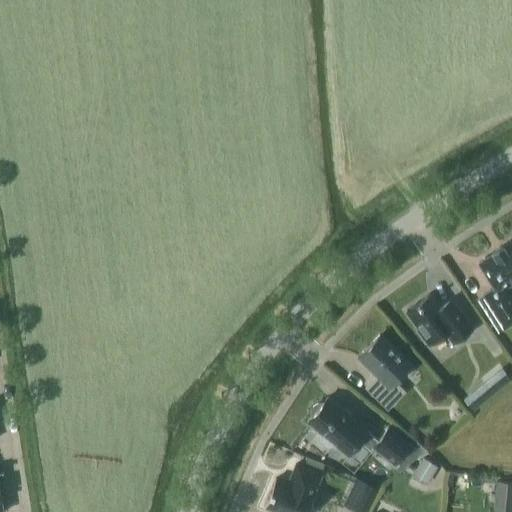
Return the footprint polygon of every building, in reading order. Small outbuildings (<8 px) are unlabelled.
[(494,287),(482,295),(503,327),(511,321),(511,296),(505,285),(511,280),(511,240),(503,246),(501,245),(492,251),(493,253),(478,262),(494,287)] [(429,293),(406,310),(418,327),(417,328),(428,343),(445,331),(453,341),(472,327),(449,296),(438,305),(429,293)] [(380,378),(368,389),(387,407),(404,390),(394,380),(411,363),(379,332),(357,355),(380,378)] [(462,398),(473,410),(493,393),(483,380),(462,398)] [(331,444),(333,442),(346,454),(358,439),(369,449),(372,445),(393,463),(409,444),(387,426),(377,439),(366,430),(367,429),(327,396),(322,402),(317,402),(313,405),(311,409),(311,414),(306,420),(321,432),(319,434),(320,439),(326,444),(331,444)] [(416,469),(428,476),(436,464),(423,457),(416,469)] [(275,477),(263,505),(280,511),(305,511),(314,494),(312,493),(320,473),(295,463),(287,482),(275,477)] [(454,474),(450,478),(449,484),(453,488),(459,489),(464,485),(464,479),(460,474),(454,474)] [(361,511),(363,511),(376,486),(364,480),(351,506),(361,511)] [(499,511),(511,511),(511,481),(496,480),(494,506),(500,506),(499,511)]
